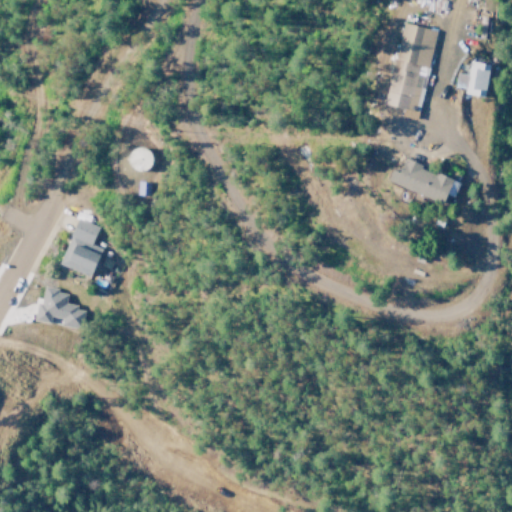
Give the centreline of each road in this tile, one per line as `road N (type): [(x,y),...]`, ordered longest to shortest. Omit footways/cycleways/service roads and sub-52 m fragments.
road 1 (residential): [(401,128),(450,144),(476,169),(487,203),(481,280),(464,303),(411,319),(323,289)]
road 2 (residential): [(186,22),(181,90),(190,134),(257,241),(277,263),(323,289)]
road 3 (residential): [(186,22),(192,0),(141,15),(79,116),(44,205)]
road 4 (residential): [(31,232),(19,224),(11,188),(32,102),(32,0)]
